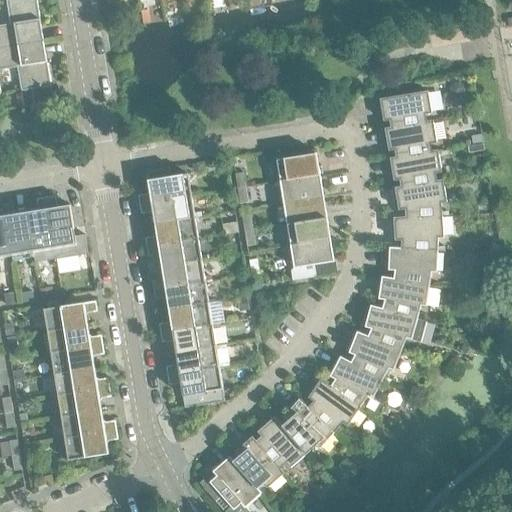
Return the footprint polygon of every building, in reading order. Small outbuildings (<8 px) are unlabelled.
[(10,24),(0,25),(0,47),(44,41),(37,0),(14,0),(7,1),(10,24)] [(149,23),(148,10),(140,11),(141,24),(149,23)] [(54,102),(44,41),(0,47),(0,70),(18,68),(24,107),(54,102)] [(427,123),(427,121),(426,114),(432,113),(428,91),(380,99),(383,115),(389,114),(391,128),(391,129),(427,123)] [(433,120),(427,121),(427,123),(391,129),(391,128),(385,129),(388,145),(394,144),(396,157),(396,158),(432,152),(432,151),(431,144),(437,143),(433,120)] [(483,144),(481,130),(470,132),(472,146),(483,144)] [(484,151),(483,144),(472,146),(473,153),(484,151)] [(438,150),(432,151),(432,152),(396,158),(396,157),(390,158),(393,174),(399,173),(401,187),(401,188),(437,182),(437,181),(436,174),(442,172),(438,150)] [(280,182),(320,175),(317,153),(276,159),(280,182)] [(244,173),(235,174),(238,189),(246,187),(244,173)] [(140,205),(192,196),(188,174),(148,181),(150,191),(147,194),(138,195),(140,205)] [(324,197),(320,175),(280,182),(284,203),(324,197)] [(443,179),(437,181),(437,182),(401,188),(401,187),(395,188),(398,204),(405,203),(406,217),(406,218),(442,216),(442,203),(447,202),(443,179)] [(249,202),(246,187),(238,189),(240,204),(249,202)] [(87,235),(75,237),(70,205),(60,207),(57,205),(56,195),(46,197),(56,259),(90,254),(87,235)] [(195,218),(192,196),(140,205),(141,214),(151,213),(153,215),(155,224),(195,218)] [(36,211),(27,212),(33,253),(35,263),(56,259),(46,197),(37,199),(38,208),(36,211)] [(327,218),(324,197),(284,203),(287,224),(327,218)] [(12,256),(33,253),(27,212),(18,214),(15,212),(13,202),(4,204),(12,256)] [(0,258),(12,256),(4,204),(0,204),(0,258)] [(251,215),(242,217),(245,231),(253,230),(251,215)] [(444,237),(442,216),(406,218),(406,217),(394,218),(395,234),(402,234),(401,248),(401,249),(438,251),(438,238),(444,237)] [(199,239),(195,218),(155,224),(156,233),(154,236),(145,238),(147,247),(199,239)] [(331,239),(327,218),(287,224),(290,246),(331,239)] [(237,223),(222,225),(224,235),(238,233),(237,223)] [(256,245),(253,230),(245,231),(247,246),(256,245)] [(202,260),(199,239),(147,247),(148,257),(157,256),(160,258),(162,267),(202,260)] [(315,277),(314,265),(334,261),(331,239),(290,246),(294,268),(292,272),(293,280),(315,277)] [(502,253),(500,244),(491,244),(490,253),(502,253)] [(401,249),(401,248),(389,247),(389,264),(396,264),(394,278),(394,279),(430,285),(432,272),(437,272),(438,251),(401,249)] [(258,259),(250,260),(252,275),(260,274),(258,259)] [(206,282),(202,260),(162,267),(163,276),(161,279),(152,281),(154,290),(206,282)] [(503,278),(504,265),(494,265),(493,278),(503,278)] [(394,279),(394,278),(382,276),(379,293),(387,294),(382,308),(382,310),(417,319),(421,306),(426,306),(430,285),(394,279)] [(209,303),(206,282),(154,290),(155,300),(164,298),(167,300),(169,310),(209,303)] [(54,288),(41,290),(43,299),(55,297),(54,288)] [(22,293),(23,303),(35,301),(34,291),(22,293)] [(18,293),(5,295),(7,305),(20,303),(18,293)] [(498,296),(496,310),(511,313),(509,298),(498,296)] [(247,298),(237,300),(239,312),(249,310),(247,298)] [(47,332),(88,325),(86,316),(88,313),(98,311),(96,301),(44,309),(47,332)] [(212,319),(209,303),(169,310),(170,319),(168,322),(159,323),(160,333),(221,323),(220,318),(212,319)] [(382,310),(382,308),(371,305),(367,321),(374,323),(368,336),(368,337),(402,350),(407,338),(421,342),(426,322),(417,319),(382,310)] [(13,323),(5,324),(4,324),(6,335),(14,334),(13,323)] [(222,328),(221,323),(160,333),(162,342),(171,341),(174,343),(176,352),(216,346),(213,329),(222,328)] [(89,334),(88,325),(47,332),(51,353),(103,344),(102,335),(92,336),(89,334)] [(394,370),(402,350),(368,337),(368,336),(357,331),(351,347),(358,349),(351,362),(351,363),(383,380),(389,369),(394,370)] [(16,337),(7,338),(11,360),(20,359),(16,337)] [(105,354),(103,344),(51,353),(54,374),(95,368),(93,358),(95,355),(105,354)] [(226,344),(216,346),(176,352),(177,362),(175,364),(166,366),(167,376),(220,367),(229,365),(226,344)] [(373,399),(383,380),(351,363),(351,362),(341,356),(333,371),(339,374),(331,386),(330,387),(360,408),(368,397),(373,399)] [(225,401),(223,389),(220,367),(167,376),(169,385),(178,384),(181,386),(185,408),(225,401)] [(96,377),(95,368),(54,374),(58,396),(110,387),(109,378),(99,379),(96,377)] [(9,384),(6,369),(0,370),(0,383),(0,386),(9,384)] [(348,425),(360,408),(330,387),(331,386),(321,379),(312,392),(317,397),(308,407),(307,408),(334,433),(343,423),(348,425)] [(112,397),(110,387),(58,396),(61,417),(102,410),(100,401),(102,398),(112,397)] [(13,412),(11,397),(2,399),(5,413),(13,412)] [(307,408),(308,407),(299,399),(288,412),(294,416),(283,426),(282,427),(306,454),(316,445),(320,449),(334,433),(307,408)] [(103,420),(102,410),(61,417),(65,438),(117,430),(115,420),(106,422),(103,420)] [(16,427),(13,412),(5,413),(7,428),(16,427)] [(19,415),(21,423),(28,422),(27,413),(19,415)] [(282,427),(283,426),(275,417),(263,428),(267,432),(256,442),(279,469),(280,468),(286,464),(290,468),(306,454),(282,427)] [(119,439),(117,430),(65,438),(68,461),(109,454),(107,444),(109,441),(119,439)] [(284,473),(280,468),(279,469),(256,442),(252,437),(240,448),(244,452),(234,461),(233,462),(257,489),(258,488),(263,483),(267,488),(284,473)] [(20,455),(18,440),(9,441),(12,456),(20,455)] [(22,469),(20,455),(12,456),(14,471),(22,469)] [(233,462),(234,461),(230,456),(200,483),(225,511),(249,511),(246,507),(262,493),(258,488),(257,489),(233,462)] [(28,494),(25,487),(11,492),(15,500),(28,494)] [(314,492),(308,499),(316,507),(322,501),(314,492)]
